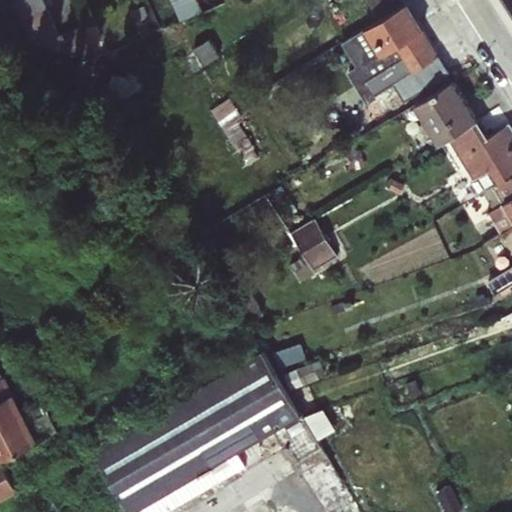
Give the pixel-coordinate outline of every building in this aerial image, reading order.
[(49,0),(18,0),(33,37),(60,27),(49,0)] [(197,0),(174,0),(181,18),(201,10),(197,0)] [(407,0),(340,0),(359,29),(340,42),(354,65),(346,71),(366,105),(349,118),(361,138),(392,118),(376,95),(440,55),(407,0)] [(87,22),(66,31),(75,52),(96,42),(87,22)] [(478,119),(453,79),(414,103),(437,143),(449,137),(478,119)] [(235,94),(218,103),(245,162),(263,154),(235,94)] [(497,183),(511,175),(511,129),(508,123),(488,135),(478,119),(449,137),(474,178),(488,170),(497,183)] [(511,216),(511,175),(497,183),(492,186),(511,216)] [(320,213),(295,227),(316,265),(341,252),(320,213)] [(304,278),(317,270),(306,250),(292,258),(304,278)] [(511,310),(492,322),(493,326),(511,324),(511,310)] [(270,350),(94,440),(131,511),(168,511),(167,508),(246,467),(237,448),(303,414),(270,350)] [(38,441),(0,367),(0,498),(18,490),(1,459),(38,441)] [(320,434),(337,425),(326,404),(309,413),(320,434)]
